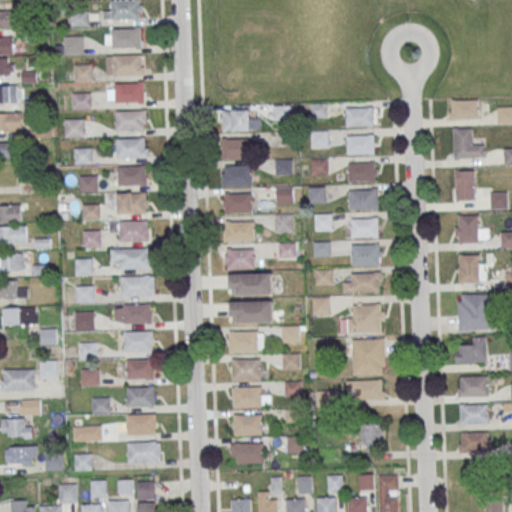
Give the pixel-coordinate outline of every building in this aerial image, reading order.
[(111,0),(139,0),(140,17),(112,18),(111,0)] [(14,10),(0,9),(0,27),(14,27),(14,10)] [(113,28),(141,27),(141,46),(113,47),(113,28)] [(0,53),(14,53),(14,36),(0,35),(0,53)] [(66,53),(82,53),(82,36),(66,36),(66,53)] [(106,56),(113,55),(113,54),(141,53),(141,73),(114,74),(114,72),(106,73),(106,56)] [(14,57),(0,57),(0,74),(14,74),(14,57)] [(91,81),(91,64),(74,64),(74,81),(91,81)] [(116,82),(143,82),(144,100),(116,101),(116,82)] [(0,103),(18,103),(18,85),(0,84),(0,103)] [(91,108),(91,92),(72,92),(72,108),(91,108)] [(479,119),(479,99),(449,99),(449,119),(479,119)] [(498,106),(511,106),(511,122),(498,123),(498,106)] [(373,125),(373,107),(346,107),(346,125),(373,125)] [(116,110),(144,110),(144,128),(117,129),(116,110)] [(222,110),(222,130),(243,130),(243,110),(222,110)] [(0,112),(0,130),(24,131),(24,112),(0,112)] [(65,119),(83,118),(84,136),(65,136),(65,119)] [(42,122),(32,122),(32,136),(42,136),(42,122)] [(453,157),(484,157),(484,145),(473,145),(473,128),(453,128),(453,157)] [(312,146),(327,146),(327,130),(312,130),(312,146)] [(347,134),(347,153),(374,153),(374,134),(347,134)] [(117,138),(145,137),(146,156),(118,157),(117,138)] [(244,157),(244,138),(224,138),(224,158),(244,157)] [(0,141),(0,157),(17,158),(17,142),(0,141)] [(74,147),(91,147),(91,162),(74,163),(74,147)] [(276,158),(276,174),(292,174),(292,158),(276,158)] [(312,173),(327,173),(327,159),(312,159),(312,173)] [(349,181),(376,181),(376,162),(349,162),(349,181)] [(118,166),(146,165),(147,183),(119,185),(118,166)] [(252,165),(222,165),(222,185),(252,185),(252,165)] [(456,199),(475,199),(475,169),(456,169),(456,199)] [(79,175),(97,175),(97,190),(80,190),(79,175)] [(308,185),(324,185),(325,201),(308,202),(308,185)] [(293,202),(293,186),(277,186),(277,202),(293,202)] [(378,188),(349,188),(349,208),(378,208),(378,188)] [(118,193),(146,192),(146,211),(118,212),(118,193)] [(225,212),(252,212),(252,192),(225,192),(225,212)] [(491,192),(491,207),(508,207),(508,192),(491,192)] [(0,203),(0,221),(22,222),(22,204),(0,203)] [(81,203),(99,203),(99,218),(82,219),(81,203)] [(275,213),(275,231),(294,231),(294,213),(275,213)] [(315,213),(331,213),(332,229),(315,229),(315,213)] [(478,243),(478,215),(457,215),(457,243),(478,243)] [(351,217),(351,236),(379,236),(379,217),(351,217)] [(120,220),(148,220),(148,238),(120,239),(120,220)] [(253,220),(224,220),(224,240),(253,240),(253,220)] [(0,243),(27,243),(27,225),(0,225),(0,243)] [(83,230),(100,230),(100,245),(83,245),(83,230)] [(296,242),(279,242),(279,256),(296,256),(296,242)] [(314,242),(314,256),(329,256),(329,242),(314,242)] [(381,244),(351,244),(351,264),(381,264),(381,244)] [(122,248),(149,248),(150,266),(122,267),(122,248)] [(254,248),(226,248),(226,268),(254,268),(254,248)] [(0,271),(20,271),(20,254),(0,254),(0,271)] [(480,282),(480,254),(459,254),(459,282),(480,282)] [(74,258),(92,258),(92,273),(75,273),(74,258)] [(316,268),(332,268),(333,284),(316,285),(316,268)] [(381,272),(352,272),(352,282),(344,282),(344,291),(381,291),(381,272)] [(272,294),(272,273),(228,273),(228,294),(272,294)] [(122,276),(150,276),(151,294),(123,295),(122,276)] [(18,280),(0,279),(0,296),(28,297),(28,287),(18,287),(18,280)] [(76,285),(93,285),(93,300),(77,300),(76,285)] [(493,329),(493,293),(458,293),(458,329),(493,329)] [(313,296),(329,296),(330,312),(313,313),(313,296)] [(229,322),(273,322),(273,301),(229,301),(229,322)] [(124,304),(151,303),(152,321),(124,323),(124,304)] [(353,332),(384,332),(384,303),(353,303),(353,332)] [(0,306),(0,324),(38,324),(38,307),(0,306)] [(75,311),(93,311),(94,329),(76,329),(75,311)] [(282,325),(282,341),(300,341),(300,325),(282,325)] [(57,328),(41,328),(41,343),(57,343),(57,328)] [(124,331),(152,330),(153,349),(125,350),(124,331)] [(229,330),(229,352),(264,351),(264,330),(229,330)] [(486,362),(486,336),(474,336),(474,344),(456,344),(456,362),(486,362)] [(352,338),(384,337),(385,365),(382,365),(383,373),(353,374),(352,338)] [(96,342),(80,342),(80,356),(96,356),(96,342)] [(300,368),(300,352),(284,352),(284,368),(300,368)] [(126,359),(154,358),(155,377),(127,378),(126,359)] [(231,379),(261,379),(261,358),(231,358),(231,379)] [(40,376),(57,376),(57,360),(40,360),(40,376)] [(35,369),(2,369),(2,390),(35,390),(35,369)] [(82,384),(96,384),(96,369),(82,369),(82,384)] [(489,396),(488,375),(459,375),(459,396),(489,396)] [(348,379),(348,390),(356,390),(356,398),(384,398),(384,379),(348,379)] [(301,380),(286,380),(286,395),(301,395),(301,380)] [(127,386),(155,386),(155,404),(127,405),(127,386)] [(270,396),(261,396),(261,386),(233,386),(233,406),(270,406),(270,396)] [(334,390),(318,390),(318,405),(334,405),(334,390)] [(92,397),(92,413),(110,413),(109,397),(92,397)] [(41,413),(40,398),(22,399),(22,414),(41,413)] [(461,423),(488,423),(488,403),(461,403),(461,423)] [(127,414),(155,413),(156,432),(128,433),(127,414)] [(261,413),(233,413),(233,434),(261,434),(261,413)] [(2,437),(35,437),(35,427),(25,427),(25,418),(2,418),(2,437)] [(74,440),(101,440),(101,425),(74,425),(74,440)] [(362,444),(381,444),(381,425),(362,425),(362,444)] [(459,451),(489,451),(489,431),(459,431),(459,451)] [(303,435),(288,435),(288,452),(303,452),(303,435)] [(128,442),(156,441),(157,460),(129,461),(128,442)] [(263,442),(231,442),(231,462),(263,462),(263,442)] [(6,464),(38,464),(38,446),(6,446),(6,464)] [(75,469),(91,469),(91,453),(75,453),(75,469)] [(467,511),(468,470),(450,470),(450,511),(467,511)] [(378,474),(379,511),(397,511),(397,495),(389,495),(389,489),(397,489),(397,473),(378,474)] [(328,492),(343,492),(343,474),(328,474),(328,492)] [(360,474),(360,489),(374,489),(374,474),(360,474)] [(311,492),(311,476),(299,476),(299,492),(311,492)] [(106,496),(106,480),(91,480),(91,496),(106,496)] [(132,480),(119,480),(119,492),(132,492),(132,480)] [(137,480),(154,480),(154,498),(138,499),(137,480)] [(59,483),(78,483),(78,502),(59,502),(59,483)] [(269,490),(258,490),(258,511),(277,511),(277,499),(269,499),(269,490)] [(484,511),(502,511),(502,492),(485,492),(484,511)] [(317,511),(336,511),(337,496),(318,496),(317,511)] [(348,511),(348,496),(367,496),(367,511),(348,511)] [(286,511),(306,511),(306,497),(286,497),(286,511)] [(231,498),(231,511),(251,511),(252,498),(231,498)] [(10,511),(10,500),(28,499),(28,506),(36,506),(36,511),(10,511)] [(108,511),(108,500),(129,499),(129,511),(108,511)] [(160,511),(160,510),(156,510),(156,501),(138,501),(138,511),(160,511)] [(81,511),(81,504),(101,503),(101,511),(81,511)]
